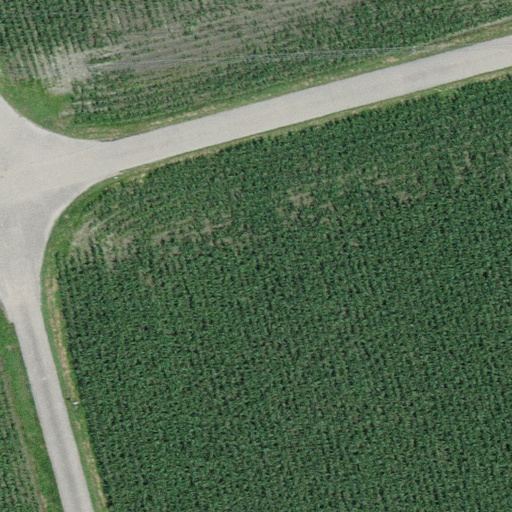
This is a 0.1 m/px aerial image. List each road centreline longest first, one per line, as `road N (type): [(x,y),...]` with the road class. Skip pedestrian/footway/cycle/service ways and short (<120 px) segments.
road 1 (unclassified): [(0,192),(511,51)]
road 2 (unclassified): [(0,217),(79,511)]
